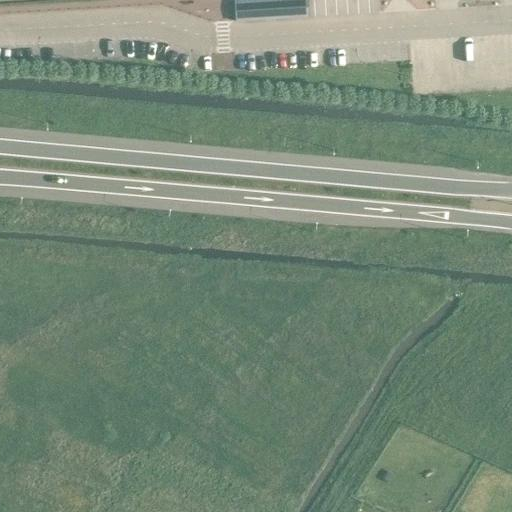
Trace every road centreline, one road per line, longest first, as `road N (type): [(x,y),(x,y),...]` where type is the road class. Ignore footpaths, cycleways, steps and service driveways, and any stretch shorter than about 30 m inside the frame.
road 1 (motorway): [(0,178),(511,223)]
road 2 (motorway): [(511,190),(0,146)]
